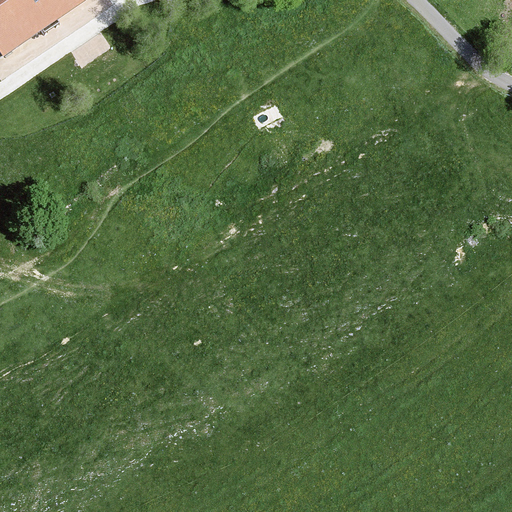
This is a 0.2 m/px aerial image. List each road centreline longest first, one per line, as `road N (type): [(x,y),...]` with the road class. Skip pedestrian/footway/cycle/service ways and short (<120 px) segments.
road 1 (unclassified): [(128,0),(0,86)]
road 2 (unclassified): [(511,84),(415,0)]
